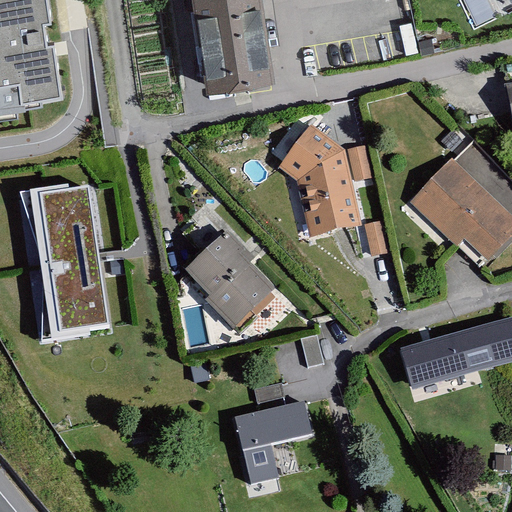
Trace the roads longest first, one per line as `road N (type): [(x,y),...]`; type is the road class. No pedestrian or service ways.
road 1 (residential): [(511,42),(134,132)]
road 2 (residential): [(114,0),(134,132)]
